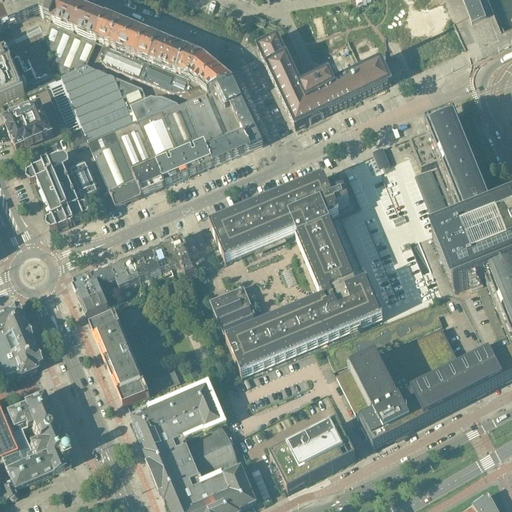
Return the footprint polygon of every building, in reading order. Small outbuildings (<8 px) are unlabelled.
[(45,41),(61,3),(53,0),(23,0),(3,9),(12,31),(21,52),(39,44),(45,41)] [(460,0),(469,20),(472,26),(486,21),(483,14),(477,0),(460,0)] [(59,76),(84,13),(61,3),(45,41),(59,76)] [(0,60),(21,52),(12,31),(3,9),(0,9),(0,60)] [(89,67),(98,45),(107,22),(84,13),(59,76),(61,80),(89,67)] [(123,76),(139,35),(107,22),(98,45),(106,48),(102,57),(103,63),(109,70),(123,76)] [(143,84),(159,43),(139,35),(123,76),(143,84)] [(382,65),(358,77),(334,88),(330,80),(303,92),(278,40),(256,50),(259,57),(295,133),(317,123),(392,87),(389,82),(404,75),(399,64),(384,71),(382,65)] [(171,95),(187,55),(159,43),(143,84),(171,95)] [(56,85),(39,44),(21,52),(0,60),(0,108),(2,107),(49,88),(56,85)] [(189,95),(203,61),(187,55),(171,95),(173,97),(189,95)] [(203,91),(213,69),(204,61),(203,61),(189,95),(193,94),(203,91)] [(62,82),(82,131),(88,146),(114,135),(140,125),(164,115),(178,109),(163,102),(154,101),(147,103),(143,93),(90,70),(89,67),(61,80),(62,82)] [(232,85),(217,73),(213,69),(203,91),(209,96),(228,88),(232,85)] [(82,131),(62,82),(56,85),(49,88),(69,136),(82,131)] [(233,86),(232,85),(228,88),(209,96),(187,105),(195,125),(214,117),(232,109),(242,105),(233,86)] [(187,105),(178,109),(164,115),(181,157),(205,147),(195,125),(187,105)] [(246,113),(242,105),(232,109),(251,154),(263,149),(256,134),(258,133),(254,127),(253,128),(249,120),(251,119),(248,113),(246,113)] [(12,144),(16,154),(25,150),(26,151),(34,147),(34,146),(35,146),(35,147),(44,143),(43,142),(53,138),(40,109),(4,124),(8,134),(8,135),(11,143),(12,144)] [(251,154),(232,109),(214,117),(232,161),(251,154)] [(164,115),(140,125),(157,167),(181,157),(164,115)] [(232,161),(214,117),(195,125),(205,147),(207,152),(214,169),(232,161)] [(511,208),(511,207),(493,214),(454,118),(425,130),(428,138),(425,139),(410,145),(421,174),(440,166),(442,170),(423,178),(417,180),(438,232),(444,229),(451,226),(462,222),(464,226),(446,233),(432,239),(455,295),(469,289),(487,282),(489,286),(510,337),(511,343),(511,349),(503,354),(492,360),(505,385),(511,382),(511,208)] [(140,125),(114,135),(132,178),(144,172),(157,167),(140,125)] [(70,138),(75,149),(86,145),(81,134),(70,138)] [(141,200),(132,178),(114,135),(88,146),(109,197),(115,211),(141,200)] [(214,169),(207,152),(205,147),(181,157),(191,179),(214,169)] [(373,156),(372,157),(373,158),(379,173),(380,172),(382,177),(391,173),(383,154),(382,152),(373,156)] [(191,179),(181,157),(157,167),(167,189),(191,179)] [(65,159),(59,161),(59,160),(49,164),(48,163),(41,166),(42,167),(32,171),(32,172),(27,175),(25,176),(26,177),(27,177),(27,181),(30,184),(29,185),(29,186),(37,184),(43,199),(42,199),(44,205),(46,205),(52,220),(45,223),(45,225),(46,224),(47,228),(49,231),(48,232),(49,233),(51,232),(57,231),(57,232),(67,227),(68,229),(74,226),(74,224),(84,220),(84,219),(89,216),(89,215),(89,211),(86,207),(86,208),(84,203),(85,202),(86,203),(87,202),(87,204),(91,203),(95,201),(94,199),(95,199),(95,198),(97,197),(96,196),(97,195),(95,191),(97,190),(97,186),(95,184),(94,180),(92,178),(92,175),(89,172),(87,173),(86,168),(85,168),(84,167),(82,168),(82,167),(81,168),(80,166),(76,167),(73,169),(74,171),(72,171),(73,172),(71,173),(69,168),(69,167),(69,163),(66,160),(65,159)] [(157,167),(144,172),(154,195),(167,189),(157,167)] [(144,172),(132,178),(141,200),(154,195),(144,172)] [(253,377),(382,323),(383,323),(367,284),(366,285),(367,285),(356,290),(354,285),(356,285),(332,229),(331,230),(328,225),(339,220),(339,221),(340,220),(337,213),(349,206),(344,194),(331,198),(324,182),(323,182),(210,230),(210,229),(210,230),(217,247),(219,251),(225,267),(227,267),(226,266),(236,262),(236,263),(238,262),(237,261),(241,260),(242,261),(243,260),(243,259),(252,255),(252,256),(254,256),(253,255),(263,251),(263,252),(264,251),(264,250),(274,246),(274,247),(275,246),(284,242),(285,243),(286,242),(286,241),(295,237),(296,238),(299,243),(297,243),(298,244),(302,252),(301,252),(301,254),(302,254),(305,261),(305,262),(305,263),(306,263),(309,271),(308,271),(309,272),(310,272),(313,280),(312,280),(313,281),(314,281),(317,289),(316,289),(317,291),(318,290),(321,298),(320,299),(320,300),(322,299),(324,303),(323,304),(324,305),(314,309),(314,308),(313,308),(313,309),(303,313),(303,312),(302,313),(302,314),(293,318),(292,317),(291,317),(291,318),(282,322),(281,321),(280,322),(281,323),(271,326),(269,326),(270,327),(260,331),(243,291),(210,305),(224,340),(225,340),(226,344),(242,382),(254,378),(253,377)] [(404,217),(392,222),(395,228),(406,224),(404,217)] [(197,275),(184,244),(183,243),(182,242),(181,242),(180,242),(172,245),(182,267),(180,268),(185,279),(197,275)] [(172,245),(162,250),(172,271),(180,268),(182,267),(172,245)] [(162,250),(152,254),(161,276),(172,271),(162,250)] [(152,254),(142,258),(151,280),(161,276),(152,254)] [(142,258),(132,262),(141,284),(151,280),(142,258)] [(141,284),(132,262),(122,267),(131,288),(141,284)] [(122,267),(111,271),(116,285),(120,293),(131,288),(122,267)] [(111,271),(94,278),(97,286),(102,284),(104,288),(107,287),(108,289),(116,285),(111,271)] [(94,278),(74,287),(73,288),(73,290),(77,300),(99,290),(97,286),(94,278)] [(99,290),(77,300),(81,309),(103,300),(99,290)] [(103,300),(81,309),(86,321),(108,312),(103,300)] [(151,319),(146,306),(124,315),(130,328),(151,319)] [(321,353),(331,371),(336,381),(375,361),(442,333),(440,331),(442,330),(433,306),(321,353)] [(32,347),(25,331),(21,322),(17,311),(6,316),(0,318),(0,345),(3,344),(16,374),(13,376),(16,383),(32,376),(36,375),(34,370),(40,367),(36,357),(32,347)] [(147,400),(131,363),(113,320),(89,329),(90,330),(94,329),(95,333),(93,334),(96,342),(99,341),(101,345),(98,346),(102,354),(104,353),(106,357),(103,358),(106,366),(105,366),(106,367),(109,365),(111,371),(108,372),(108,373),(109,373),(112,380),(115,379),(117,383),(114,384),(118,392),(120,391),(122,395),(119,396),(123,404),(125,403),(127,407),(123,409),(123,410),(126,409),(147,400)] [(374,454),(511,383),(511,382),(505,385),(492,360),(503,354),(502,353),(462,374),(442,333),(375,361),(336,381),(361,429),(365,438),(373,453),(374,454)] [(153,382),(157,393),(158,395),(180,386),(174,373),(153,382)] [(207,392),(143,419),(132,423),(147,457),(145,458),(149,468),(148,468),(155,485),(155,486),(160,497),(161,497),(165,506),(167,505),(169,511),(245,511),(256,508),(241,472),(201,490),(200,488),(197,482),(199,481),(198,477),(207,476),(236,471),(236,468),(236,467),(235,464),(235,463),(234,460),(232,456),(233,455),(228,442),(227,443),(225,439),(224,436),(222,433),(221,432),(219,429),(187,453),(186,450),(185,448),(184,449),(181,442),(221,426),(207,392)] [(52,477),(52,478),(70,470),(64,456),(66,455),(62,444),(61,444),(42,400),(6,416),(7,418),(1,420),(0,418),(0,464),(2,464),(10,484),(14,493),(52,477)] [(270,462),(285,492),(288,498),(356,463),(345,443),(343,438),(338,427),(270,462)] [(207,476),(198,477),(199,481),(197,482),(200,488),(210,483),(207,476)] [(14,493),(10,484),(0,487),(0,493),(2,497),(5,504),(9,503),(12,504),(16,503),(17,499),(14,493)] [(495,511),(488,498),(468,511),(495,511)]
